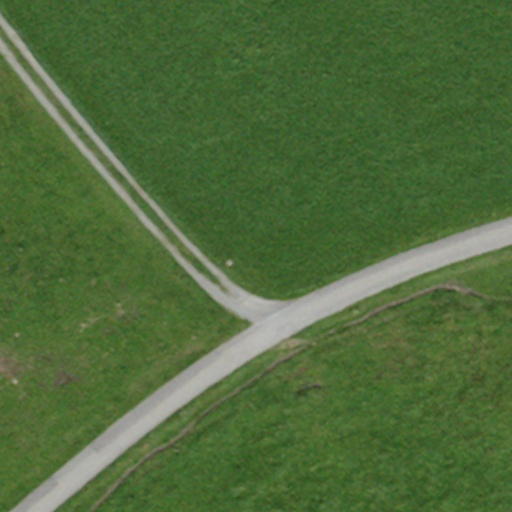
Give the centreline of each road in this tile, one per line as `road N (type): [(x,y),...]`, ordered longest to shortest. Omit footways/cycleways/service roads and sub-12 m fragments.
road 1 (track): [(511,234),(395,273),(283,324),(126,430),(30,511)]
road 2 (track): [(283,324),(227,295),(0,30)]
